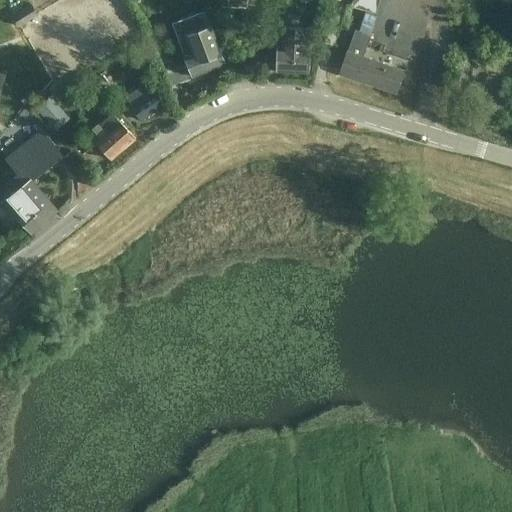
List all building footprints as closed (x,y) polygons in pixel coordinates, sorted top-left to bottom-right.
[(353,0),(352,7),(376,13),(379,0),(353,0)] [(184,58),(191,77),(226,64),(219,45),(205,10),(172,23),(184,58)] [(359,31),(370,35),(376,16),(365,13),(359,31)] [(276,71),(309,72),(310,47),(309,28),(281,27),(281,47),(267,46),(267,55),(276,56),(276,71)] [(340,73),(396,91),(403,72),(363,58),(371,35),(355,30),(348,50),(340,73)] [(126,97),(141,121),(166,106),(151,81),(142,87),(138,80),(125,87),(130,95),(126,97)] [(54,130),(70,118),(53,95),(37,107),(54,130)] [(88,133),(111,160),(135,140),(113,113),(88,133)] [(5,184),(41,225),(55,212),(32,181),(63,155),(42,129),(5,159),(17,174),(5,184)] [(16,217),(32,235),(41,225),(5,184),(0,188),(0,205),(12,220),(16,217)]
